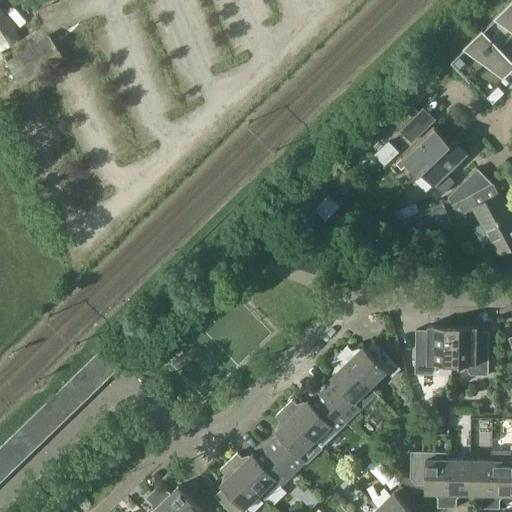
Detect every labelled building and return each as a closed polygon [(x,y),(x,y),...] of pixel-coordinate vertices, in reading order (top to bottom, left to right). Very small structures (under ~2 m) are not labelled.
[(191,0),(187,4),(214,31),(230,15),(215,0),(191,0)] [(484,30),(483,30),(500,47),(511,35),(511,0),(494,17),(495,18),(484,30)] [(172,19),(199,46),(214,31),(187,4),(172,19)] [(0,27),(0,55),(36,40),(26,16),(0,27)] [(199,46),(172,19),(157,34),(183,61),(199,46)] [(511,58),(500,47),(483,30),(484,30),(483,28),(463,47),(464,48),(451,61),(468,78),(484,63),(504,77),(511,68),(511,58)] [(141,49),(168,76),(183,61),(157,34),(141,49)] [(60,94),(36,40),(0,55),(0,82),(16,117),(21,115),(21,114),(61,96),(60,94)] [(152,91),(168,76),(141,49),(126,64),(152,91)] [(136,107),(152,91),(126,64),(110,80),(136,107)] [(498,86),(487,97),(493,104),(504,93),(498,86)] [(66,92),(60,94),(61,96),(21,114),(21,115),(33,142),(36,141),(41,153),(38,154),(51,184),(97,163),(84,133),(78,136),(72,124),(79,121),(66,92)] [(412,141),(435,118),(424,106),(400,129),(412,141)] [(421,172),(451,143),(450,142),(434,126),(396,163),(401,169),(407,163),(418,175),(421,172)] [(455,182),(448,174),(469,153),(455,138),(450,142),(451,143),(421,172),(442,194),(455,182)] [(385,163),(397,152),(389,143),(377,154),(385,163)] [(478,167),(448,197),(449,199),(452,205),(472,194),(493,183),(492,183),(491,182),(478,167)] [(0,220),(13,212),(1,193),(0,193),(0,220)] [(449,199),(419,211),(428,233),(452,224),(450,218),(456,215),(457,217),(474,209),(498,255),(511,247),(511,213),(501,193),(499,194),(478,205),(472,194),(452,205),(449,199)] [(416,203),(402,208),(405,216),(419,210),(417,207),(416,203)] [(325,246),(275,229),(266,256),(316,273),(325,246)] [(428,330),(416,330),(415,373),(433,374),(439,364),(452,364),(453,326),(428,326),(428,330)] [(453,326),(452,364),(465,365),(471,374),(488,375),(489,331),(477,331),(478,326),(453,326)] [(348,345),(339,354),(371,386),(386,371),(392,377),(401,368),(375,341),(366,349),(363,346),(356,353),(348,345)] [(101,351),(92,359),(109,377),(118,369),(108,358),(101,351)] [(325,389),(322,391),(349,419),(352,416),(361,408),(362,409),(378,393),(371,386),(339,354),(331,362),(338,370),(331,377),(334,380),(325,389)] [(92,359),(83,368),(101,385),(109,377),(92,359)] [(83,368),(75,376),(92,394),(101,385),(83,368)] [(83,402),(92,394),(75,376),(66,384),(83,402)] [(66,384),(57,392),(75,410),(83,402),(66,384)] [(293,399),(284,407),(316,440),(331,424),(337,430),(346,422),(349,419),(322,391),(320,394),(311,402),(308,399),(301,407),(293,399)] [(66,419),(75,410),(57,392),(49,401),(66,419)] [(436,397),(436,409),(449,409),(449,397),(436,397)] [(66,419),(49,401),(40,409),(57,427),(66,419)] [(270,442),(267,445),(294,472),(297,470),(306,461),(300,455),(316,440),(284,407),(276,415),(283,423),(276,431),(279,434),(270,442)] [(49,435),(57,427),(40,409),(31,417),(49,435)] [(49,435),(31,417),(23,426),(40,444),(49,435)] [(31,452),(40,444),(23,426),(14,434),(31,452)] [(31,452),(14,434),(6,442),(23,460),(31,452)] [(0,453),(14,469),(23,460),(6,442),(0,447),(0,453)] [(238,452),(229,460),(261,493),(266,499),(281,484),(282,484),(291,475),(294,472),(267,445),(264,447),(256,456),(253,453),(245,460),(238,452)] [(492,460),(491,508),(500,508),(500,499),(499,499),(496,496),(496,494),(511,494),(511,445),(511,450),(493,450),(493,460),(492,460)] [(411,451),(411,478),(417,484),(426,484),(425,492),(443,493),(442,495),(440,498),(439,498),(438,507),(448,507),(449,459),(449,452),(411,451)] [(14,469),(0,453),(0,471),(6,477),(14,469)] [(449,459),(448,507),(457,507),(457,499),(456,499),(453,496),(453,493),(469,493),(470,459),(449,459)] [(470,459),(469,493),(486,494),(486,496),(483,499),(482,499),(482,508),(491,508),(492,460),(470,459)] [(223,487),(215,495),(230,511),(248,511),(245,509),(261,493),(229,460),(220,469),(228,477),(221,484),(223,487)] [(159,484),(153,491),(173,511),(200,511),(203,510),(183,490),(179,485),(167,497),(165,495),(165,491),(166,491),(159,484)] [(401,485),(394,491),(414,511),(415,511),(422,507),(401,485)] [(173,511),(153,491),(146,497),(152,503),(153,503),(157,503),(159,505),(151,511),(173,511)] [(414,511),(394,491),(378,507),(382,511),(414,511)]
